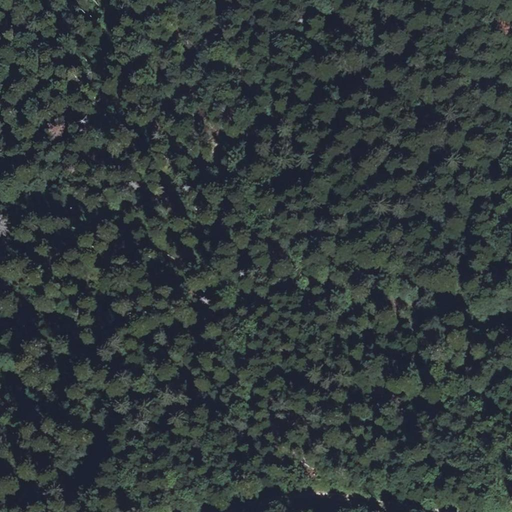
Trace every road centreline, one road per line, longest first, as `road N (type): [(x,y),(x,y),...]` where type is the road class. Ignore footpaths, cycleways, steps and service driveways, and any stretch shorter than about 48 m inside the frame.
road 1 (track): [(0,266),(95,222),(157,210),(225,215),(511,330)]
road 2 (track): [(251,511),(315,497),(440,511)]
